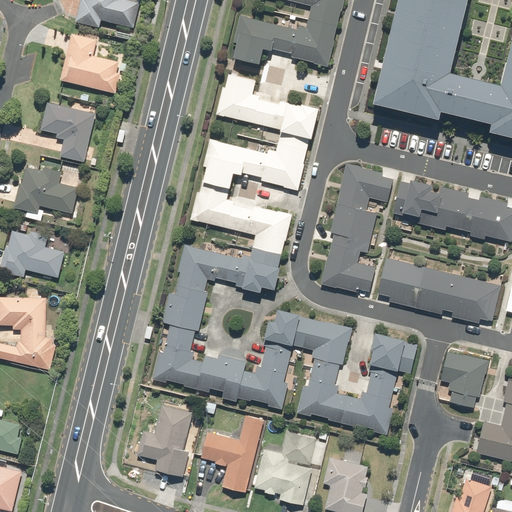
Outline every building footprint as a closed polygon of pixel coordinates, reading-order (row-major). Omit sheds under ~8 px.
[(79,0),(75,23),(98,28),(100,21),(132,28),(137,2),(129,0),(79,0)] [(264,48),(330,63),(345,0),(301,0),(312,3),(307,24),(301,22),(300,27),(241,12),(234,41),(238,42),(235,55),(261,61),(264,48)] [(511,0),(400,0),(376,98),(442,114),(443,107),(494,120),(492,127),(511,131),(511,0)] [(96,40),(71,34),(60,81),(115,94),(120,74),(116,73),(118,63),(92,57),(96,40)] [(374,428),(389,431),(395,405),(390,404),(399,367),(411,370),(418,342),(407,339),(407,337),(377,329),(367,369),(370,370),(364,393),(360,392),(359,395),(338,391),(340,383),(335,382),(340,360),(344,361),(353,325),(302,312),(302,311),(280,305),(277,318),(271,317),(267,335),(269,336),(262,363),(259,362),(257,370),(245,367),(247,359),(220,352),(220,354),(207,351),(205,359),(194,356),(196,349),(192,348),(197,327),(199,328),(209,288),(205,287),(208,276),(217,278),(217,276),(244,282),(244,285),(262,289),(264,283),(277,286),(282,264),(279,264),(286,238),(288,238),(294,213),(255,203),(254,207),(235,202),(236,199),(228,197),(234,170),(244,172),(244,169),(263,174),(263,177),(285,182),(285,184),(299,187),(306,161),(304,161),(311,135),(314,135),(321,105),(303,101),(302,103),(281,98),(281,102),(261,97),(262,93),(253,91),(256,78),(230,72),(227,83),(225,83),(218,112),(283,127),(278,149),(270,147),(269,151),(211,137),(205,163),(207,164),(201,189),(199,189),(193,216),(258,232),(252,254),(244,252),(243,255),(186,241),(179,268),(182,269),(177,290),(171,289),(164,319),(170,321),(163,349),(161,348),(154,376),(168,379),(168,377),(185,381),(185,383),(212,389),(212,385),(224,388),(223,395),(238,398),(239,394),(253,398),(254,397),(270,400),(269,402),(283,405),(290,379),(285,378),(294,341),(315,346),(312,355),(317,356),(310,383),(304,382),(298,410),(312,413),(313,411),(330,415),(329,417),(357,424),(358,421),(375,426),(374,428)] [(95,114),(46,103),(40,130),(56,134),(55,138),(63,140),(59,157),(84,162),(95,114)] [(384,170),(346,161),(330,229),(335,231),(323,282),(359,290),(360,287),(369,289),(375,264),(358,260),(361,248),(368,249),(378,209),(367,207),(369,196),(387,200),(393,176),(383,174),(384,170)] [(18,183),(13,208),(38,213),(39,206),(72,214),(78,188),(59,184),(61,172),(43,168),(42,171),(25,167),(21,184),(18,183)] [(402,177),(394,211),(417,217),(416,221),(447,228),(448,223),(472,229),(472,231),(487,235),(488,232),(511,238),(511,204),(509,204),(510,199),(413,176),(412,179),(402,177)] [(5,247),(0,266),(0,271),(23,277),(25,270),(58,278),(64,252),(45,247),(48,236),(29,231),(29,235),(11,230),(7,248),(5,247)] [(501,283),(387,255),(378,291),(391,294),(390,299),(442,312),(443,306),(453,309),(452,314),(480,321),(481,316),(492,319),(501,283)] [(45,298),(0,297),(0,325),(12,326),(12,330),(20,330),(20,341),(17,341),(16,346),(0,343),(0,358),(51,370),(56,345),(52,344),(52,337),(45,337),(45,298)] [(490,358),(450,348),(443,376),(453,379),(450,388),(454,389),(452,397),(475,403),(478,393),(481,394),(490,358)] [(511,375),(510,375),(504,398),(507,399),(501,424),(484,420),(477,448),(511,456),(511,375)] [(195,413),(161,404),(152,433),(142,430),(136,454),(156,460),(153,471),(182,479),(189,454),(184,452),(195,413)] [(199,458),(215,462),(215,464),(228,468),(223,488),(246,493),(264,421),(245,416),(239,440),(205,432),(199,458)] [(0,450),(17,454),(21,438),(17,437),(20,425),(0,419),(0,450)] [(280,455),(263,450),(254,488),(265,491),(264,494),(275,497),(276,494),(281,495),(280,501),(303,506),(313,465),(322,467),(328,442),(286,433),(280,455)] [(361,511),(372,469),(329,458),(323,485),(329,486),(323,509),(333,511),(361,511)] [(21,472),(0,466),(0,508),(11,511),(21,472)] [(482,511),(491,488),(466,480),(460,498),(454,496),(448,511),(482,511)] [(492,508),(492,507),(490,511),(511,511),(511,501),(510,501),(509,501),(508,500),(507,500),(506,500),(505,500),(504,500),(503,500),(502,500),(501,500),(500,500),(499,501),(498,501),(497,501),(496,501),(496,502),(495,507),(492,508)]
